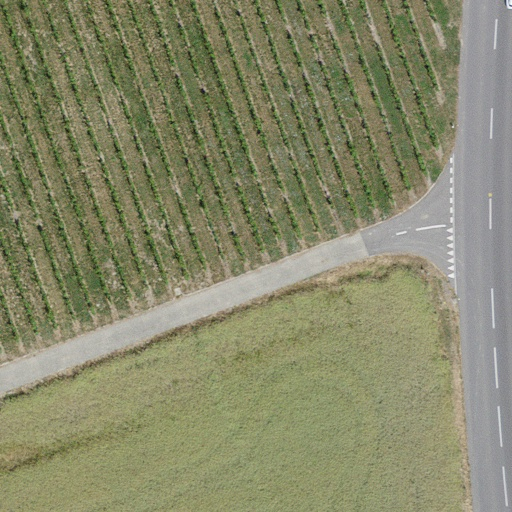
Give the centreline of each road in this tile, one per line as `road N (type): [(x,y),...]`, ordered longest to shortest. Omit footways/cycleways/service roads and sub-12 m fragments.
road 1 (track): [(490,224),(369,242),(0,381)]
road 2 (tertiary): [(507,511),(490,224),(497,0)]
